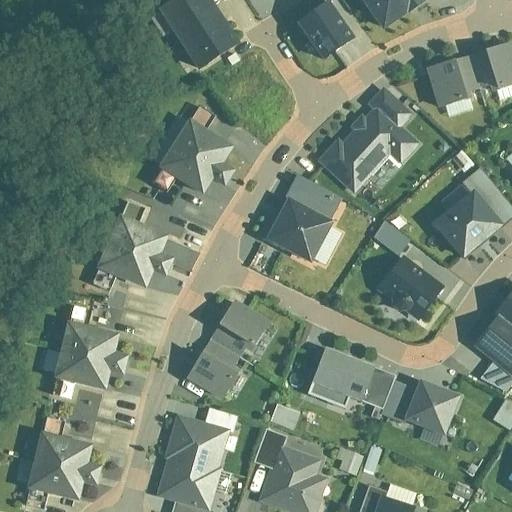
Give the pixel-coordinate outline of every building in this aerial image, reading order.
[(179,0),(162,11),(201,71),(239,47),(207,0),(179,0)] [(356,30),(336,0),(312,0),(297,10),(323,51),(356,30)] [(369,0),(386,23),(419,0),(369,0)] [(420,70),(432,113),(511,91),(511,66),(507,47),(420,70)] [(329,140),(307,163),(344,197),(381,157),(392,168),(413,146),(394,128),(404,117),(375,90),(359,107),(364,112),(357,119),(354,116),(341,129),(346,134),(335,145),(329,140)] [(162,159),(203,186),(235,138),(193,111),(162,159)] [(511,162),(503,170),(511,181),(511,162)] [(438,212),(426,223),(455,256),(492,225),(496,230),(511,216),(472,169),(431,204),(438,212)] [(288,178),(257,237),(303,261),(333,202),(288,178)] [(99,261),(147,280),(169,226),(120,207),(99,261)] [(367,290),(409,322),(435,289),(393,257),(367,290)] [(511,367),(511,281),(472,340),(511,367)] [(185,378),(222,401),(269,322),(232,299),(185,378)] [(121,326),(68,312),(53,367),(106,381),(121,326)] [(326,340),(313,375),(363,394),(374,364),(377,358),(326,340)] [(374,364),(363,394),(385,402),(396,372),(374,364)] [(461,387),(420,372),(405,413),(446,428),(461,387)] [(511,399),(500,419),(511,425),(511,399)] [(284,403),(277,420),(300,429),(307,412),(284,403)] [(231,425),(177,411),(155,491),(209,505),(231,425)] [(95,437),(42,423),(27,480),(79,494),(95,437)] [(285,432),(259,424),(254,441),(280,449),(285,432)] [(362,474),(369,454),(350,448),(343,467),(362,474)] [(312,462),(272,449),(254,505),(274,511),(309,511),(318,485),(306,481),(312,462)] [(388,496),(370,490),(361,511),(409,511),(386,502),(388,496)]
